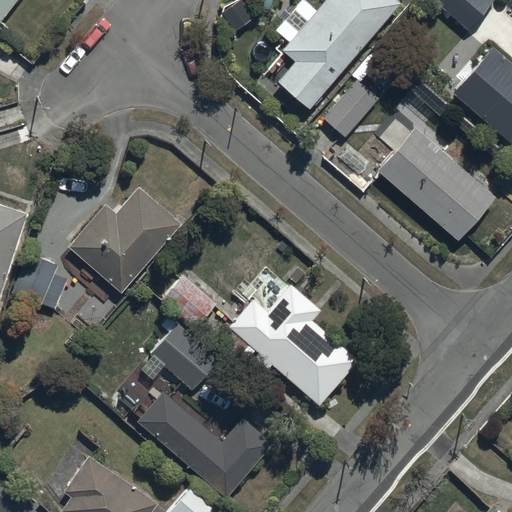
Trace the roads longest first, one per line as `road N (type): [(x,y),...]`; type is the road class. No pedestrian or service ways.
road 1 (residential): [(482,349),(124,49)]
road 2 (residential): [(339,511),(482,349)]
